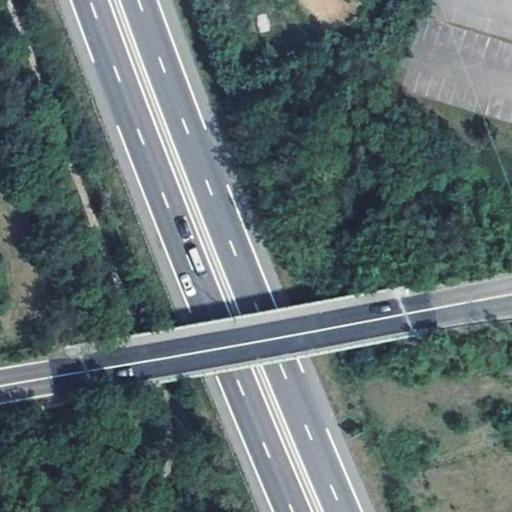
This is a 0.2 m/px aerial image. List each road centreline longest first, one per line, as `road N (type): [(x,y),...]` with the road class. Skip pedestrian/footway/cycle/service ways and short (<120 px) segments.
road 1 (motorway): [(345,511),(139,0)]
road 2 (motorway): [(91,0),(142,148),(294,511)]
road 3 (track): [(157,511),(168,440),(164,407),(8,0)]
road 4 (secondary): [(0,385),(511,292)]
